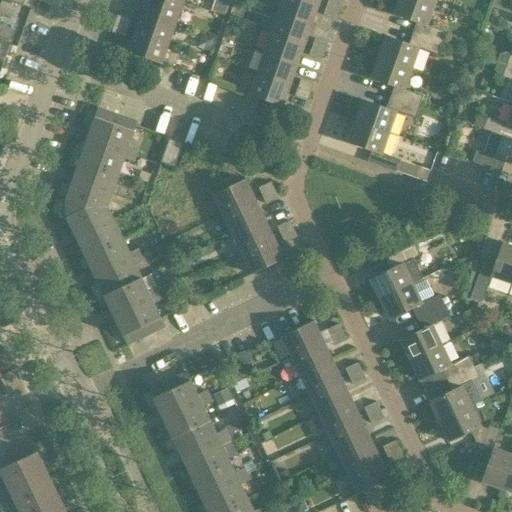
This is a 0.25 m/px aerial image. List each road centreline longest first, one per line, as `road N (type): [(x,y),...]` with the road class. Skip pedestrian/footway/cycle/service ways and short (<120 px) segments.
road 1 (residential): [(326,276),(291,196),(357,0)]
road 2 (residential): [(80,394),(326,276)]
road 3 (residential): [(450,511),(439,504),(326,276)]
road 4 (residential): [(75,382),(0,230)]
road 5 (residential): [(35,116),(77,0)]
